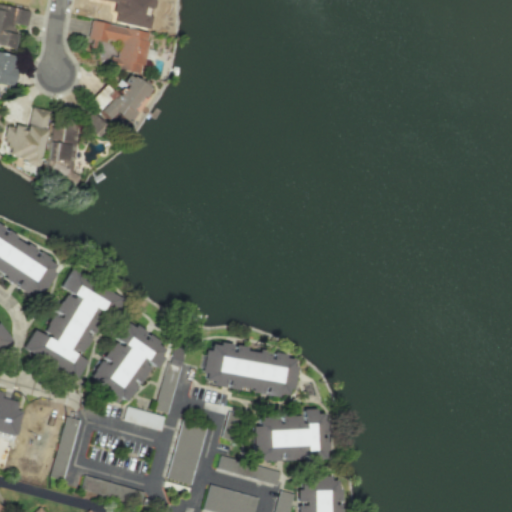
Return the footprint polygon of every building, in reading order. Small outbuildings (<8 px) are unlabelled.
[(112,21),(146,28),(151,0),(103,0),(112,2),(110,12),(113,13),(112,21)] [(0,46),(10,48),(14,24),(24,26),(27,10),(0,5),(0,46)] [(147,32),(88,20),(85,37),(116,43),(111,68),(139,74),(147,32)] [(0,85),(9,87),(11,69),(8,68),(10,54),(0,52),(0,85)] [(102,86),(90,98),(88,101),(105,120),(113,113),(120,120),(126,124),(134,112),(130,108),(134,102),(143,95),(147,87),(129,76),(121,88),(115,94),(102,86)] [(45,110),(28,107),(23,128),(3,124),(0,139),(0,140),(6,142),(3,157),(34,164),(45,110)] [(75,122),(50,118),(41,177),(56,180),(58,173),(67,175),(75,122)] [(0,277),(35,298),(55,262),(0,230),(0,277)] [(74,379),(82,359),(77,357),(98,311),(110,317),(119,295),(64,270),(56,288),(61,289),(40,334),(29,329),(18,353),(74,379)] [(124,402),(146,364),(152,367),(164,345),(121,320),(84,385),(112,401),(114,397),(124,402)] [(0,345),(8,340),(0,328),(0,345)] [(284,397),(285,388),(289,389),(294,356),(254,350),(254,352),(242,350),(243,346),(215,342),(214,345),(204,344),(198,382),(248,389),(247,391),(284,397)] [(165,413),(178,359),(171,357),(170,362),(163,360),(151,409),(165,413)] [(0,432),(12,436),(18,411),(13,410),(15,401),(0,397),(0,395),(1,391),(0,391),(0,432)] [(248,417),(249,461),(324,458),(322,409),(299,410),(299,415),(248,417)] [(57,468),(62,470),(77,420),(64,416),(49,463),(58,465),(57,468)] [(187,485),(203,426),(179,419),(163,478),(187,485)] [(231,439),(233,425),(221,423),(219,438),(231,439)] [(214,469),(273,484),(277,470),(217,456),(214,469)] [(137,506),(141,491),(81,475),(77,489),(137,506)] [(335,511),(335,476),(293,476),(293,511),(335,511)] [(199,509),(211,511),(251,511),(255,497),(206,485),(199,509)] [(270,511),(283,511),(285,508),(277,506),(279,501),(274,500),(270,511)]
